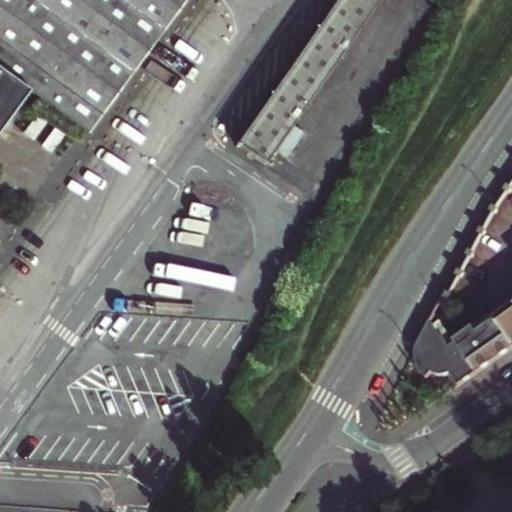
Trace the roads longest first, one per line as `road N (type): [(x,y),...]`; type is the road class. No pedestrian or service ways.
road 1 (primary): [(301,435),(511,109)]
road 2 (residential): [(301,435),(386,459),(457,427)]
